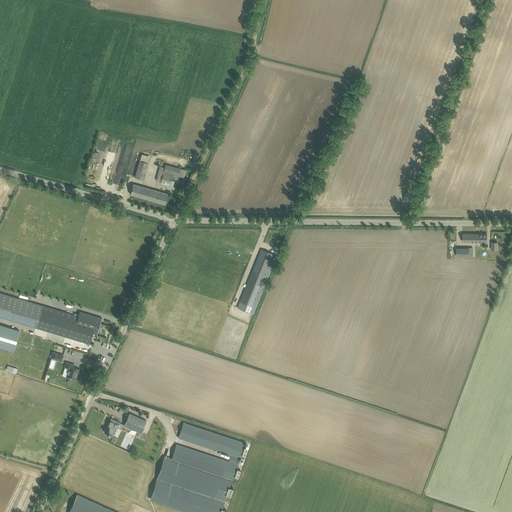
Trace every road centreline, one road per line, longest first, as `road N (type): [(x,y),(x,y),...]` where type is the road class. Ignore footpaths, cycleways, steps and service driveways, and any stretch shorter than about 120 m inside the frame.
road 1 (unclassified): [(168,224),(511,225)]
road 2 (unclassified): [(36,511),(168,224)]
road 3 (track): [(178,221),(247,59),(262,0)]
road 4 (unclassified): [(168,224),(0,171)]
